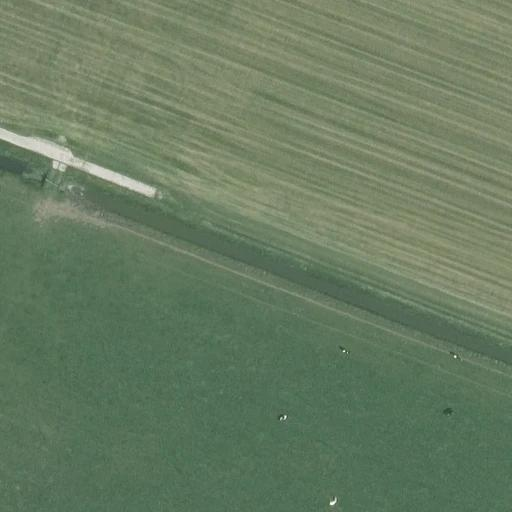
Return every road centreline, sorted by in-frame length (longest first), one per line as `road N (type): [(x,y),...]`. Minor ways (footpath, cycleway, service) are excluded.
road 1 (track): [(61,158),(511,327)]
road 2 (track): [(0,136),(61,158),(42,210)]
